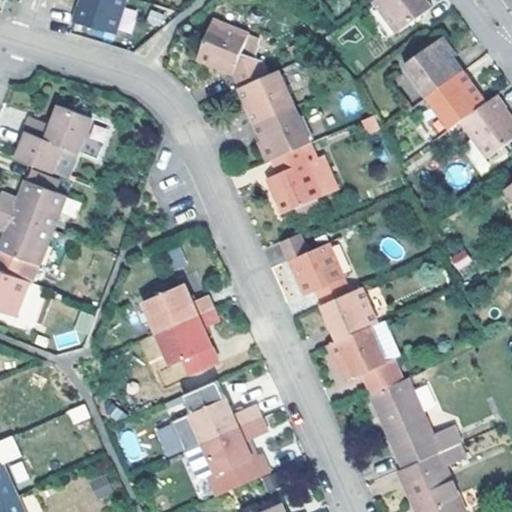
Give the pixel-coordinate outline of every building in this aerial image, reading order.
[(80,0),(78,10),(74,21),(117,33),(127,0),(80,0)] [(422,1),(420,0),(369,0),(367,2),(392,34),(427,8),(422,1)] [(257,57),(252,55),(240,51),(245,36),(247,30),(211,17),(197,57),(228,67),(233,69),(239,83),(264,72),(257,57)] [(240,51),(252,55),(257,40),(245,36),(240,51)] [(399,64),(422,97),(458,71),(440,48),(434,39),(399,64)] [(264,72),(239,83),(247,101),(255,120),(290,105),(274,68),(264,72)] [(429,141),(455,122),(481,104),(476,96),(458,71),(422,97),(406,109),(429,141)] [(511,124),(503,113),(491,96),(481,104),(455,122),(483,160),(511,138),(511,124)] [(67,143),(80,148),(93,114),(62,102),(57,115),(55,120),(33,112),(27,128),(31,129),(20,156),(56,170),(67,143)] [(290,105),(255,120),(261,136),(258,138),(256,139),(265,160),(271,157),(297,145),(307,141),(290,105)] [(280,213),(319,197),(304,163),(297,145),(271,157),(277,172),(265,178),(267,184),(280,213)] [(304,163),(319,197),(335,190),(319,156),(304,163)] [(28,165),(24,177),(55,188),(59,177),(28,165)] [(1,191),(0,193),(0,208),(50,229),(65,192),(55,188),(24,177),(18,192),(16,196),(1,191)] [(0,222),(6,224),(3,230),(0,239),(0,258),(28,270),(30,266),(35,268),(50,229),(0,208),(0,222)] [(299,231),(282,239),(290,258),(308,250),(299,231)] [(320,303),(350,290),(329,241),(308,250),(290,258),(292,263),(305,293),(314,289),(320,303)] [(449,256),(457,270),(471,263),(464,249),(449,256)] [(28,270),(0,258),(0,309),(13,314),(27,280),(24,279),(28,270)] [(146,298),(160,331),(214,308),(208,294),(194,300),(192,296),(186,282),(146,298)] [(327,320),(336,340),(369,326),(376,323),(360,285),(350,290),(320,303),(327,320)] [(219,320),(214,308),(160,331),(173,363),(184,358),(191,374),(220,361),(205,326),(219,320)] [(336,340),(325,345),(336,370),(341,368),(346,379),(361,373),(371,394),(400,382),(390,361),(399,357),(382,320),(376,323),(369,326),(336,340)] [(177,380),(191,374),(184,358),(173,363),(170,364),(177,380)] [(172,419),(186,451),(262,417),(256,403),(240,409),(233,412),(220,378),(183,395),(190,412),(172,419)] [(457,446),(463,443),(455,426),(434,435),(408,378),(400,382),(371,394),(404,470),(440,454),(457,446)] [(83,404),(66,411),(73,425),(90,417),(83,404)] [(267,431),(262,417),(186,451),(199,480),(210,476),(226,468),(235,487),(270,472),(262,453),(253,457),(247,444),(246,440),(267,431)] [(440,454),(446,467),(463,460),(457,446),(440,454)] [(404,470),(399,472),(411,501),(416,499),(421,511),(465,511),(446,467),(440,454),(404,470)] [(0,504),(17,496),(0,458),(0,504)] [(300,460),(278,469),(280,475),(302,465),(300,460)] [(235,487),(226,468),(210,476),(218,495),(235,487)] [(278,469),(264,475),(269,487),(283,481),(280,475),(278,469)] [(91,481),(98,499),(113,493),(105,475),(91,481)] [(23,511),(17,496),(0,504),(0,511),(23,511)] [(421,511),(416,499),(411,501),(416,511),(421,511)] [(286,511),(282,501),(255,511),(286,511)]
